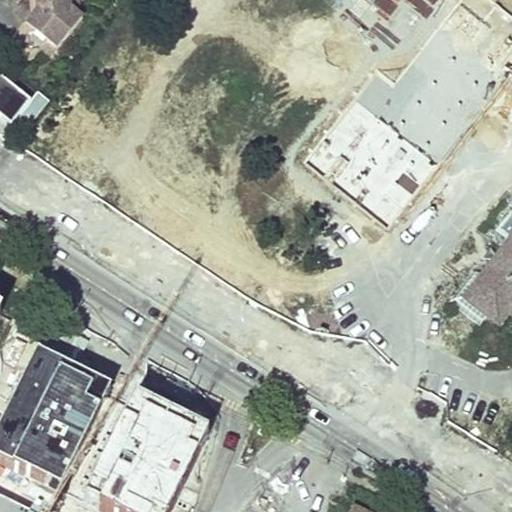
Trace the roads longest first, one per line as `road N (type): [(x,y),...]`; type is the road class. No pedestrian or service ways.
road 1 (primary): [(463,511),(0,219)]
road 2 (unknown): [(271,390),(212,511)]
